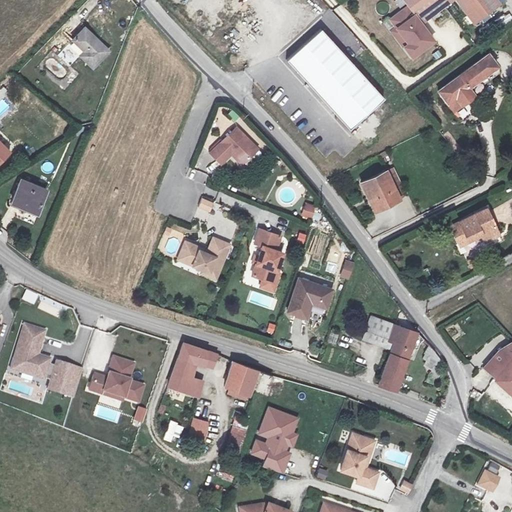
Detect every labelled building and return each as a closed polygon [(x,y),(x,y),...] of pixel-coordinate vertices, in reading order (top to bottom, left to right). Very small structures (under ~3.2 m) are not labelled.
[(386,19),(392,27),(404,42),(399,46),(406,55),(427,39),(416,24),(449,0),(451,0),(469,23),(495,5),(491,0),(398,0),(403,6),(386,19)] [(331,13),(320,25),(340,44),(344,40),(351,47),(345,53),(352,60),(366,45),(331,13)] [(94,52),(74,24),(60,34),(70,50),(65,52),(75,66),(94,52)] [(385,102),(322,28),(279,64),(288,74),(293,70),(347,134),(385,102)] [(490,52),(442,90),(458,110),(478,94),(475,89),(503,67),(490,52)] [(227,113),(204,143),(217,152),(224,142),(236,151),(251,130),(227,113)] [(383,164),(358,176),(371,204),(397,193),(383,164)] [(34,191),(8,178),(0,194),(0,202),(23,214),(34,191)] [(209,214),(214,203),(202,197),(197,208),(209,214)] [(301,216),(311,220),(316,207),(306,203),(301,216)] [(499,229),(485,203),(449,222),(458,239),(481,228),(484,236),(499,229)] [(268,228),(247,221),(242,236),(250,238),(239,267),(249,271),(260,275),(263,265),(270,245),(263,243),(268,228)] [(173,232),(168,244),(183,250),(182,255),(191,258),(189,264),(203,270),(218,235),(202,229),(197,242),(173,232)] [(296,241),(304,243),(306,235),(298,233),(296,241)] [(350,280),(354,262),(345,260),(341,278),(350,280)] [(260,275),(249,271),(245,282),(261,287),(268,267),(263,265),(260,275)] [(323,295),(329,279),(296,266),(283,299),(300,305),(306,290),(323,295)] [(381,381),(387,383),(407,332),(414,338),(417,333),(411,328),(363,310),(352,334),(378,344),(383,333),(388,335),(370,378),(381,381)] [(46,330),(21,320),(6,371),(40,380),(49,363),(52,359),(40,353),(46,330)] [(270,322),(266,332),(273,334),(277,325),(270,322)] [(511,332),(493,346),(480,361),(509,387),(511,384),(511,332)] [(174,337),(158,380),(189,390),(193,375),(181,371),(185,358),(204,360),(208,347),(174,337)] [(422,349),(428,344),(424,338),(417,345),(422,349)] [(435,368),(442,362),(431,349),(419,358),(437,380),(441,376),(435,368)] [(135,362),(108,355),(105,372),(93,371),(86,389),(119,401),(138,401),(143,385),(130,377),(135,362)] [(225,355),(217,380),(241,387),(249,362),(225,355)] [(49,363),(40,380),(47,380),(45,389),(71,397),(82,368),(56,359),(52,365),(49,363)] [(305,419),(268,407),(247,457),(262,461),(261,467),(280,473),(305,419)] [(192,417),(188,438),(206,442),(210,421),(192,417)] [(169,420),(164,438),(179,443),(185,425),(169,420)] [(370,430),(354,423),(341,460),(356,465),(354,472),(370,478),(376,463),(363,458),(360,457),(370,430)] [(373,431),(370,430),(360,457),(363,458),(373,431)] [(318,476),(327,478),(329,471),(320,468),(318,476)] [(232,485),(235,477),(218,470),(215,478),(232,485)] [(482,470),(476,487),(495,493),(500,476),(482,470)] [(399,488),(407,495),(414,486),(405,480),(399,488)] [(320,493),(313,511),(356,511),(358,507),(320,493)] [(290,511),(264,501),(235,506),(236,511),(290,511)]
